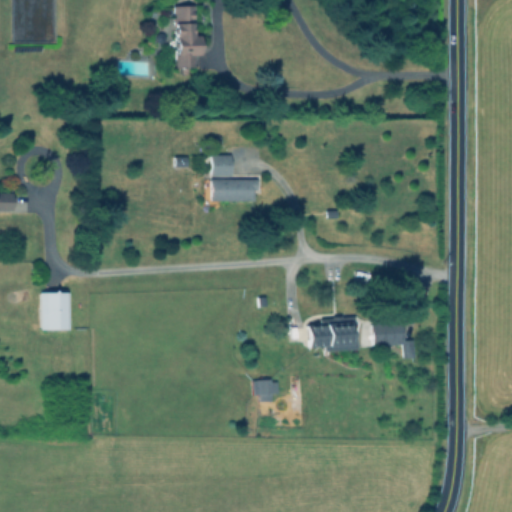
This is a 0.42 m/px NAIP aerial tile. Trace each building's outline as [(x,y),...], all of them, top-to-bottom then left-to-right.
[(190,67),(190,55),(196,55),(196,35),(192,35),(191,5),(170,5),(171,67),(190,67)] [(228,154),(207,154),(207,175),(227,175),(228,154)] [(252,178),(206,178),(206,200),(252,200),(252,178)] [(37,329),(66,329),(65,291),(36,292),(37,329)] [(353,349),(351,315),(313,317),(313,324),(305,325),(306,347),(319,346),(319,350),(353,349)] [(410,357),(409,339),(399,339),(399,322),(368,322),(368,345),(398,344),(398,357),(410,357)] [(267,393),(274,392),(274,379),(249,380),(249,394),(255,394),(256,401),(267,400),(267,393)]
